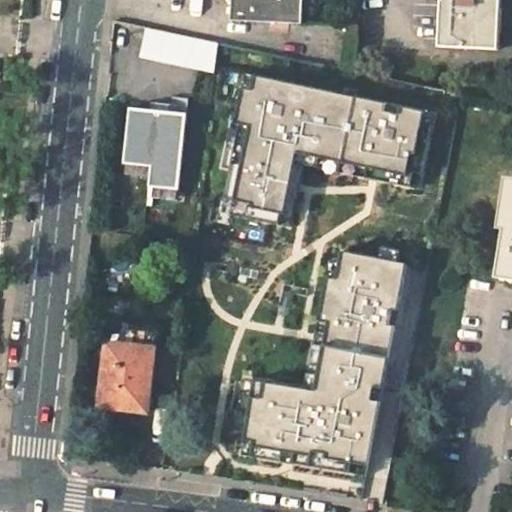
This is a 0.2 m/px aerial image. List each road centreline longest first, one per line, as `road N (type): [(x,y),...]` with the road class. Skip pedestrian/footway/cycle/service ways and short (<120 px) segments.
road 1 (unclassified): [(29,488),(81,0)]
road 2 (unclassified): [(29,488),(207,511)]
